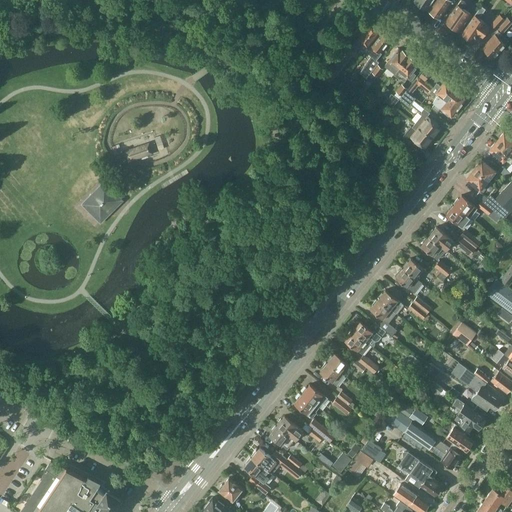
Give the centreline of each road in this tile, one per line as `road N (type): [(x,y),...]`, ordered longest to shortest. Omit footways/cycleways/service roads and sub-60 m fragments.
road 1 (secondary): [(171,505),(498,95)]
road 2 (residential): [(490,86),(374,0)]
